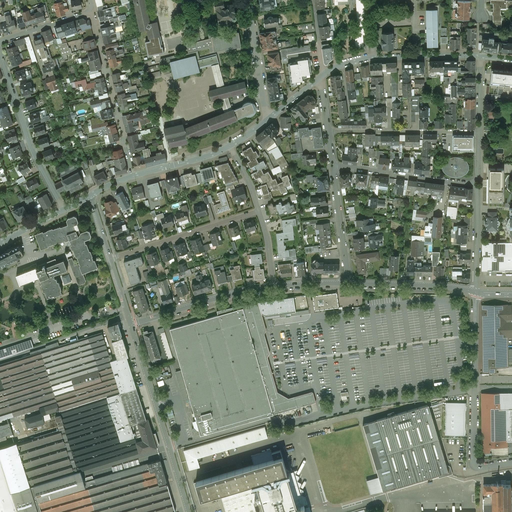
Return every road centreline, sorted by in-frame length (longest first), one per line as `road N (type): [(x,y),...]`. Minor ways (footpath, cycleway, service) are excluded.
road 1 (residential): [(511,463),(479,468),(473,460),(475,292)]
road 2 (residential): [(130,324),(189,511)]
road 3 (residential): [(132,175),(92,11)]
road 4 (residential): [(0,55),(31,150),(64,209)]
road 5 (residential): [(321,75),(371,57),(478,55)]
road 6 (residential): [(258,211),(109,259)]
road 7 (residential): [(478,132),(328,131)]
road 8 (residential): [(272,286),(130,324)]
road 9 (residential): [(477,184),(333,166)]
road 10 (residential): [(475,292),(348,283)]
